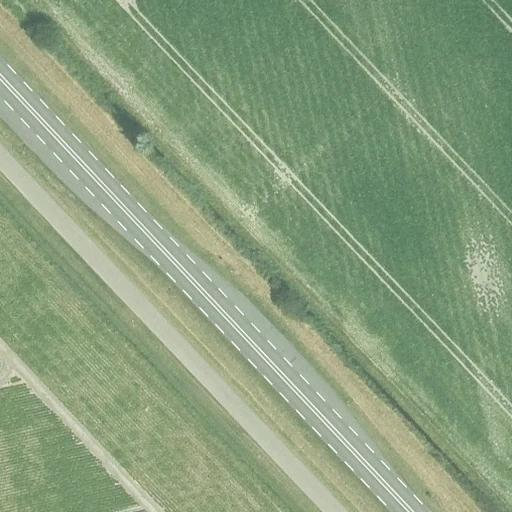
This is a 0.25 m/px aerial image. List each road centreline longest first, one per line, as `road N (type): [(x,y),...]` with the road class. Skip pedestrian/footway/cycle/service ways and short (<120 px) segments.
road 1 (primary): [(413,511),(0,77)]
road 2 (unclassified): [(334,511),(0,159)]
